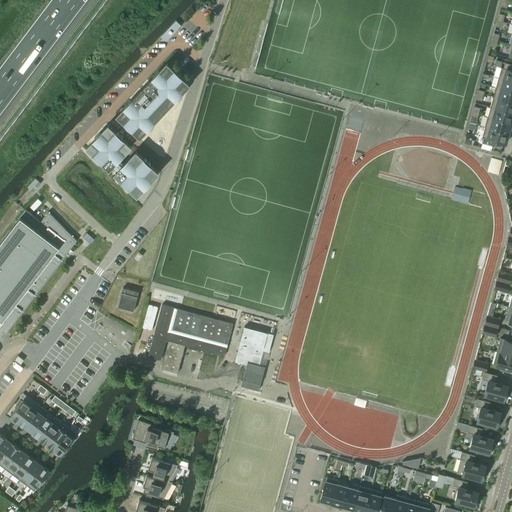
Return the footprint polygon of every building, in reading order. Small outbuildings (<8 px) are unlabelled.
[(492,63),(494,56),(488,54),(486,61),(492,63)] [(511,63),(505,62),(503,67),(501,67),(498,77),(511,80),(511,63)] [(175,71),(167,63),(159,71),(158,70),(153,75),(154,76),(130,101),(129,100),(125,105),(126,106),(118,114),(126,122),(125,123),(130,128),(131,127),(140,135),(148,127),(149,128),(153,123),(152,122),(160,113),(159,112),(161,111),(162,112),(163,111),(164,111),(164,110),(165,110),(165,109),(165,108),(166,107),(165,106),(167,104),(168,105),(176,97),(177,98),(181,93),(180,92),(188,83),(180,75),(181,74),(176,70),(175,71)] [(511,91),(511,80),(498,77),(496,87),(511,91)] [(511,102),(511,91),(496,87),(493,97),(511,102)] [(482,101),(484,94),(477,92),(476,99),(482,101)] [(511,112),(511,102),(493,97),(490,107),(511,112)] [(478,114),(480,107),(474,106),(472,112),(478,114)] [(511,123),(511,120),(511,112),(490,107),(488,116),(511,123)] [(509,133),(511,123),(488,116),(485,126),(509,133)] [(116,133),(108,125),(100,133),(99,132),(94,137),(95,138),(87,147),(95,155),(95,156),(100,160),(101,159),(109,168),(130,146),(121,138),(122,137),(117,132),(116,133)] [(506,143),(509,133),(485,126),(482,136),(484,137),(482,143),(494,146),(495,140),(506,143)] [(470,144),(472,137),(466,136),(464,142),(470,144)] [(144,159),(136,151),(115,173),(123,181),(122,182),(127,187),(128,186),(137,194),(145,185),(146,186),(150,181),(150,180),(157,172),(149,164),(150,163),(145,158),(144,159)] [(38,198),(30,206),(34,210),(42,202),(38,198)] [(40,221),(34,217),(25,210),(0,242),(0,336),(2,338),(67,253),(76,240),(48,211),(40,221)] [(86,233),(82,237),(89,243),(90,243),(93,239),(91,237),(89,235),(86,233)] [(138,260),(142,255),(138,252),(134,257),(138,260)] [(510,283),(511,275),(511,274),(499,271),(496,279),(510,283)] [(507,292),(510,283),(496,279),(494,288),(507,292)] [(133,310),(138,291),(123,287),(118,306),(133,310)] [(152,304),(146,326),(152,327),(157,306),(152,304)] [(166,340),(168,341),(185,345),(224,355),(224,356),(227,343),(233,323),(188,311),(177,308),(162,304),(154,334),(166,338),(166,340)] [(498,328),(500,319),(486,315),(484,324),(498,328)] [(495,336),(498,328),(484,324),(482,333),(495,336)] [(235,361),(242,363),(246,364),(247,364),(247,361),(259,364),(263,350),(268,351),(273,334),(244,326),(235,361)] [(166,338),(154,334),(148,356),(160,359),(166,340),(166,338)] [(509,340),(500,338),(496,351),(511,355),(511,339),(509,338),(509,340)] [(177,373),(185,345),(168,341),(161,368),(177,373)] [(511,369),(511,355),(496,351),(493,364),(502,366),(501,368),(510,371),(511,369)] [(20,364),(23,360),(18,355),(15,359),(20,364)] [(486,371),(488,363),(474,359),(472,367),(486,371)] [(245,369),(241,385),(246,387),(246,389),(249,389),(249,388),(258,390),(265,366),(259,364),(247,361),(247,364),(246,364),(245,369)] [(506,400),(509,388),(502,387),(503,384),(495,382),(497,375),(483,371),(481,379),(488,380),(485,394),(495,397),(506,400)] [(18,421),(33,401),(26,395),(21,401),(19,400),(16,405),(17,406),(10,415),(18,421)] [(498,427),(501,415),(495,413),(496,410),(488,408),(490,402),(476,398),(474,405),(481,407),(477,420),(488,423),(488,424),(498,427)] [(25,427),(40,406),(33,401),(18,421),(25,427)] [(32,432),(48,411),(40,406),(25,427),(32,432)] [(39,437),(55,417),(48,411),(32,432),(35,434),(34,436),(38,439),(39,437)] [(47,443),(62,422),(55,417),(39,437),(47,443)] [(165,448),(174,431),(163,428),(163,427),(138,419),(132,438),(146,442),(145,444),(157,448),(157,446),(165,448)] [(54,448),(69,428),(62,422),(47,443),(54,448)] [(491,454),(494,442),(487,440),(488,437),(480,435),(482,428),(469,424),(467,432),(474,434),(470,447),(481,450),(480,451),(491,454)] [(70,446),(74,441),(72,439),(77,433),(69,428),(54,448),(61,454),(68,444),(70,446)] [(9,439),(6,437),(0,444),(0,459),(13,442),(14,441),(10,438),(9,439)] [(0,464),(5,468),(20,448),(13,442),(0,459),(0,464)] [(12,474),(27,453),(20,448),(5,468),(12,474)] [(483,480),(487,468),(480,467),(481,464),(472,461),(474,455),(461,451),(458,458),(461,459),(458,472),(473,476),(473,477),(483,480)] [(19,479),(35,459),(27,453),(12,474),(19,479)] [(151,457),(148,468),(150,469),(148,474),(148,475),(169,481),(169,480),(177,464),(151,457)] [(402,461),(403,464),(418,468),(420,458),(420,457),(402,461)] [(26,484),(42,464),(35,459),(19,479),(26,484)] [(39,486),(43,481),(42,480),(49,470),(42,464),(26,484),(34,490),(38,485),(39,486)] [(437,473),(437,476),(434,485),(441,487),(442,483),(444,475),(437,473)] [(146,474),(143,486),(145,486),(143,492),(146,493),(145,497),(150,499),(151,495),(163,498),(162,498),(163,499),(172,482),(169,480),(169,481),(148,475),(148,474),(146,474)] [(336,483),(337,483),(338,480),(326,476),(325,482),(323,482),(321,489),(323,489),(320,500),(325,501),(325,502),(331,504),(336,483)] [(476,507),(479,495),(473,493),(474,490),(466,488),(467,482),(454,478),(452,485),(459,487),(455,500),(466,503),(466,504),(476,507)] [(337,505),(342,506),(347,486),(337,483),(336,483),(331,504),(337,506),(337,505)] [(359,511),(364,511),(370,489),(359,485),(358,489),(353,510),(359,511)] [(358,489),(347,486),(342,506),(347,507),(347,508),(353,510),(358,489)] [(376,511),(382,492),(370,489),(364,511),(376,511)] [(403,511),(408,498),(396,494),(395,498),(396,498),(391,511),(403,511)] [(391,511),(396,498),(395,498),(384,495),(379,511),(391,511)] [(415,511),(418,504),(418,505),(419,501),(408,498),(403,511),(415,511)] [(162,511),(165,507),(139,500),(135,511),(137,511),(162,511)] [(427,511),(430,504),(419,501),(418,505),(418,504),(415,511),(427,511)]
